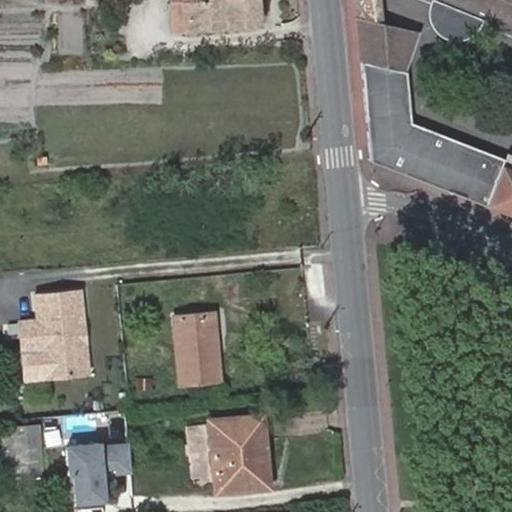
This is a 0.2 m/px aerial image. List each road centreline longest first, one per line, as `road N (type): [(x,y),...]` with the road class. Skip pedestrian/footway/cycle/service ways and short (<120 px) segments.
road 1 (secondary): [(373,511),(343,200)]
road 2 (secondary): [(343,200),(323,0)]
road 3 (residential): [(511,248),(401,205),(343,200)]
